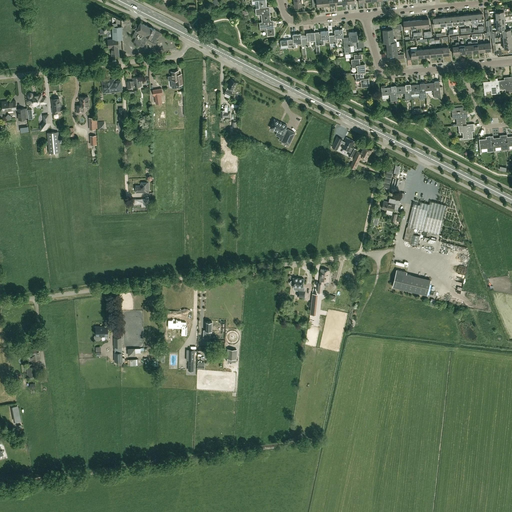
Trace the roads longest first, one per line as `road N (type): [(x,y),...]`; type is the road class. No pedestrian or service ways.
road 1 (unclassified): [(0,302),(377,252)]
road 2 (secondary): [(511,200),(191,37)]
road 3 (unclassified): [(0,77),(176,56),(191,37)]
road 4 (residential): [(511,0),(364,14)]
road 5 (residential): [(463,66),(381,71),(364,14)]
